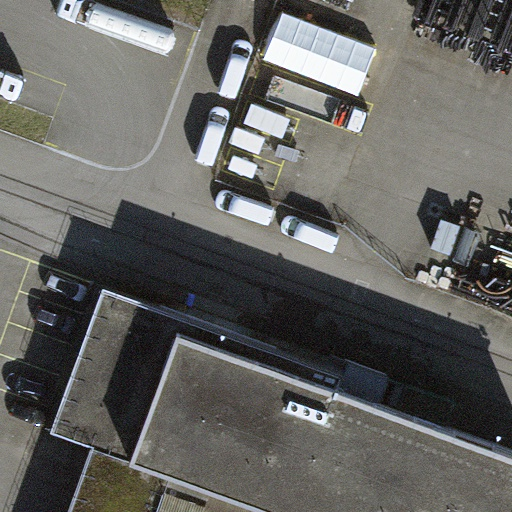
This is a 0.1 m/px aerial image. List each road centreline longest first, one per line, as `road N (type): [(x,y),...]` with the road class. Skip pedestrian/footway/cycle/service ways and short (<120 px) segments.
road 1 (unclassified): [(0,181),(511,386)]
road 2 (unknown): [(351,319),(430,144),(511,191)]
road 3 (unknown): [(23,191),(110,117),(117,78),(103,42),(37,0)]
